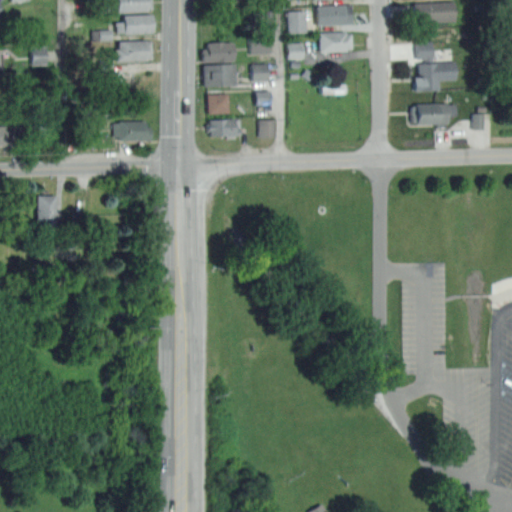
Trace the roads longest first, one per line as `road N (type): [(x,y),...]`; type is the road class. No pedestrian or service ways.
road 1 (residential): [(511,152),(0,168)]
road 2 (primary): [(179,238),(180,511)]
road 3 (residential): [(380,0),(382,156)]
